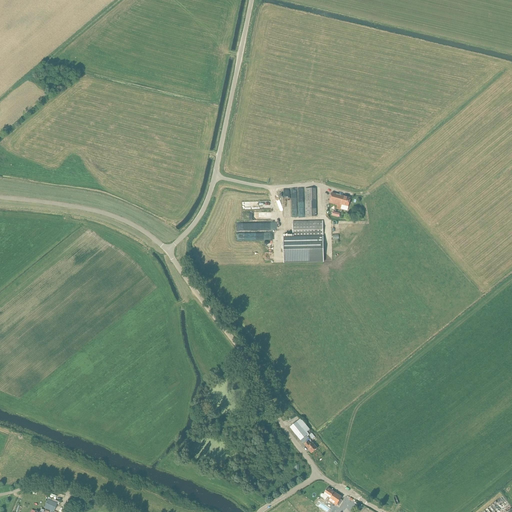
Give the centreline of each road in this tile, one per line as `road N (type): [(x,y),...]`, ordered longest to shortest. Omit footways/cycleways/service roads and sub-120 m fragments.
road 1 (unclassified): [(167,252),(207,199),(251,0)]
road 2 (tertiary): [(318,472),(167,252)]
road 3 (tertiary): [(167,252),(119,218),(0,198)]
